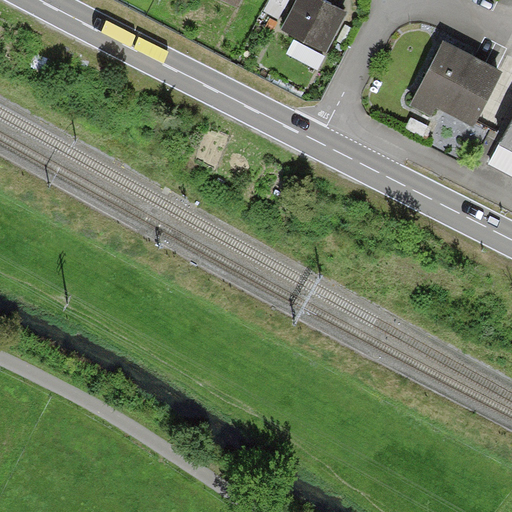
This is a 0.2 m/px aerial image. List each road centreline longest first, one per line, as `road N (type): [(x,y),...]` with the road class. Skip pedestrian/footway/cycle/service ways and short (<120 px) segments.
road 1 (unclassified): [(270,511),(136,421),(0,346)]
road 2 (primary): [(46,0),(316,143)]
road 3 (primary): [(316,143),(511,239)]
road 4 (residential): [(316,143),(386,0)]
